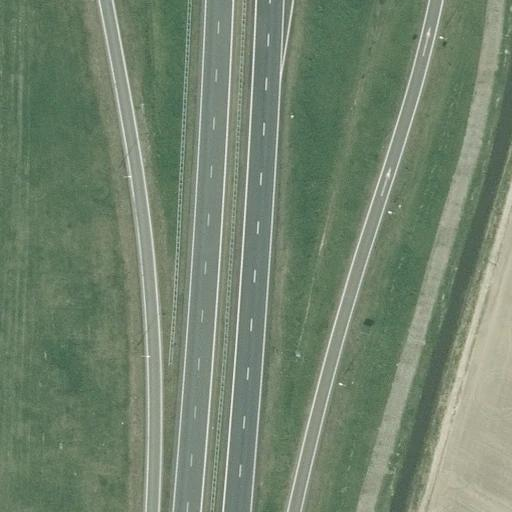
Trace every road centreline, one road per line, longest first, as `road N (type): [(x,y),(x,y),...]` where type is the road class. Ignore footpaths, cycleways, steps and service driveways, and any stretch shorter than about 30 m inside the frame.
road 1 (trunk): [(296,511),(337,335),(435,0)]
road 2 (trunk): [(106,0),(145,235),(155,418),(151,511)]
road 3 (trunk): [(238,511),(272,0)]
road 4 (trunk): [(219,0),(185,511)]
